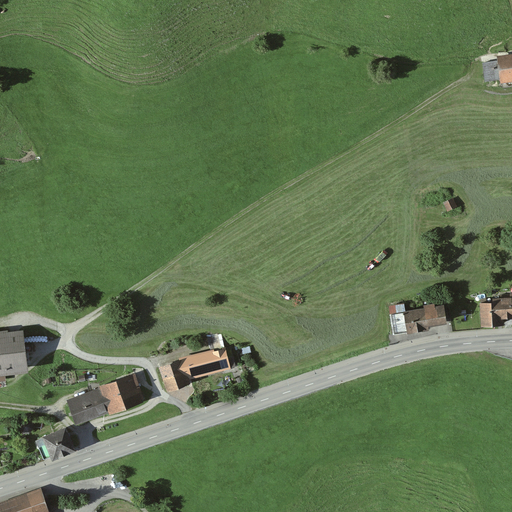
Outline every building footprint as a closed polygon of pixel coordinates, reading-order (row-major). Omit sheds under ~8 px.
[(511,77),(511,59),(499,61),(485,63),(487,81),(502,79),(511,77)] [(443,203),(446,209),(453,205),(450,199),(443,203)] [(501,317),(511,316),(511,297),(510,298),(509,294),(499,295),(499,298),(491,299),(491,301),(478,302),(480,324),(501,322),(501,317)] [(388,306),(392,333),(426,328),(426,324),(444,321),(442,305),(433,307),(432,304),(422,305),(423,308),(403,311),(402,304),(388,306)] [(21,332),(0,334),(0,369),(5,369),(16,368),(15,364),(25,363),(22,342),(22,336),(21,332)] [(184,359),(184,361),(190,378),(230,368),(230,366),(235,365),(231,348),(184,359)] [(190,378),(184,361),(161,369),(168,389),(189,382),(188,378),(190,378)] [(135,373),(119,379),(128,403),(143,398),(139,385),(135,373)] [(78,400),(66,404),(73,422),(84,418),(128,403),(119,379),(81,392),(81,393),(76,395),(77,396),(78,400)] [(73,447),(65,427),(37,439),(44,456),(51,453),(53,456),(73,447)] [(0,511),(48,511),(39,488),(0,502),(0,511)]
